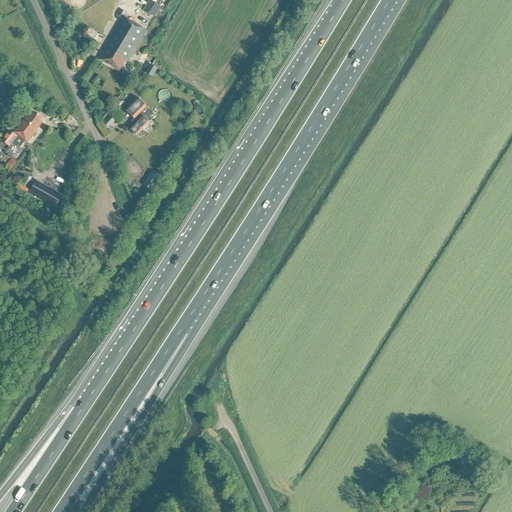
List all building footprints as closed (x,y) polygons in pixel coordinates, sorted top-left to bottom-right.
[(155,18),(161,7),(149,0),(143,11),(155,18)] [(128,62),(146,32),(139,28),(140,27),(123,17),(118,26),(105,49),(108,50),(101,61),(119,71),(125,61),(128,62)] [(152,77),(157,69),(151,65),(146,73),(152,77)] [(137,136),(152,120),(156,116),(138,98),(126,111),(134,119),(131,122),(134,125),(130,129),(137,136)] [(199,104),(194,107),(197,113),(202,110),(199,104)] [(41,118),(34,113),(33,115),(30,113),(25,120),(15,133),(14,134),(9,130),(1,140),(9,147),(12,143),(20,149),(26,141),(26,142),(42,122),(39,121),(41,118)] [(108,128),(115,121),(110,115),(103,123),(108,128)] [(153,172),(144,186),(153,191),(162,178),(153,172)] [(56,209),(62,198),(36,183),(29,194),(56,209)]
